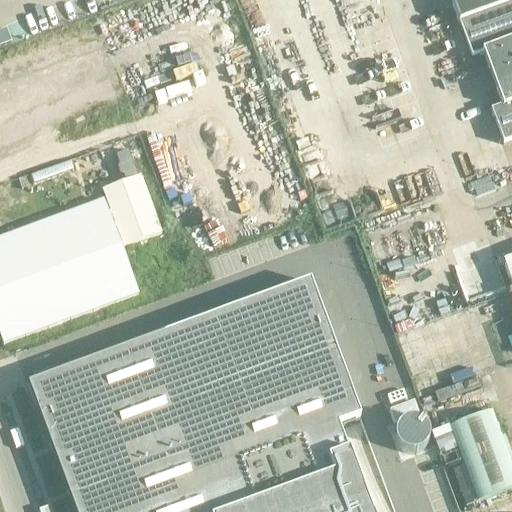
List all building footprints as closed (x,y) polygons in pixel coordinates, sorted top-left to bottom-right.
[(511,0),(449,0),(458,25),(511,4),(511,0)] [(511,4),(458,25),(470,59),(482,55),(488,72),(501,108),(490,112),(502,146),(511,141),(511,4)] [(103,202),(0,240),(0,340),(2,346),(138,297),(115,235),(116,234),(117,234),(124,252),(141,245),(162,238),(151,210),(141,182),(122,189),(103,196),(110,214),(115,229),(114,229),(113,230),(103,202)] [(367,511),(337,427),(359,419),(309,283),(27,387),(45,438),(51,453),(65,492),(67,498),(72,511),(367,511)] [(413,402),(388,411),(393,425),(418,415),(413,402)] [(511,491),(511,471),(491,413),(449,428),(477,504),(511,491)]
